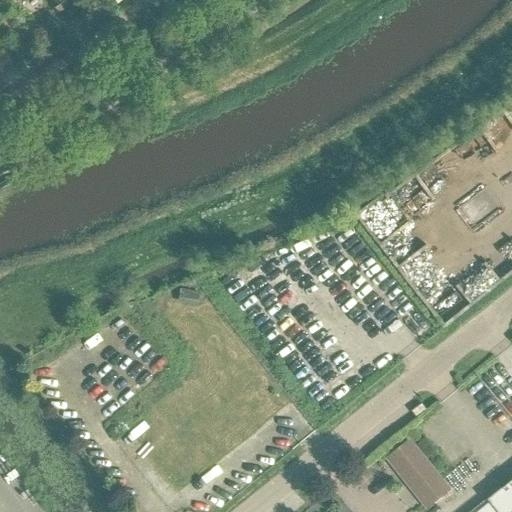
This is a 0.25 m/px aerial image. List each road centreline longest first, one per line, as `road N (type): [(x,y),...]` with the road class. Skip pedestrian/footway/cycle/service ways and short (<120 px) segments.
road 1 (unclassified): [(511,295),(245,511)]
road 2 (tertiary): [(0,163),(237,0)]
